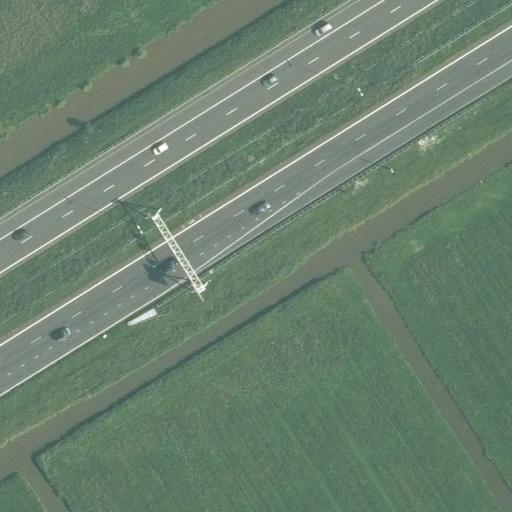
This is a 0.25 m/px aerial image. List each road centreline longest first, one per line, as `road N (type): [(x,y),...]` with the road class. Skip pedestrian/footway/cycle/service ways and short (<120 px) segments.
road 1 (motorway): [(0,371),(511,51)]
road 2 (motorway): [(408,0),(0,254)]
